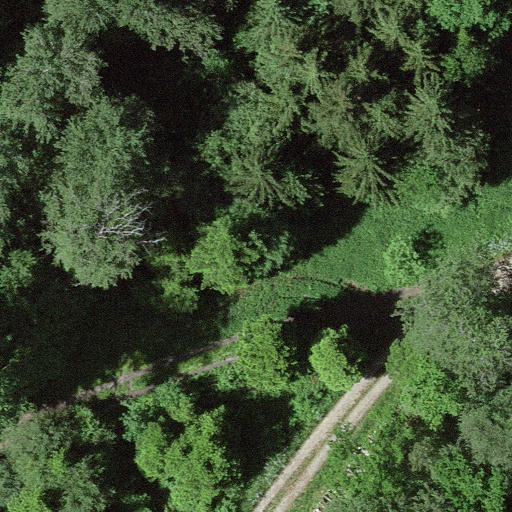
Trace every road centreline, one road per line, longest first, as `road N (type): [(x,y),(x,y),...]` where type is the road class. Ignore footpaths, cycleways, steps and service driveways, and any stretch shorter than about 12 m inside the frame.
road 1 (track): [(0,445),(267,339),(430,310)]
road 2 (track): [(275,511),(430,310),(511,262)]
